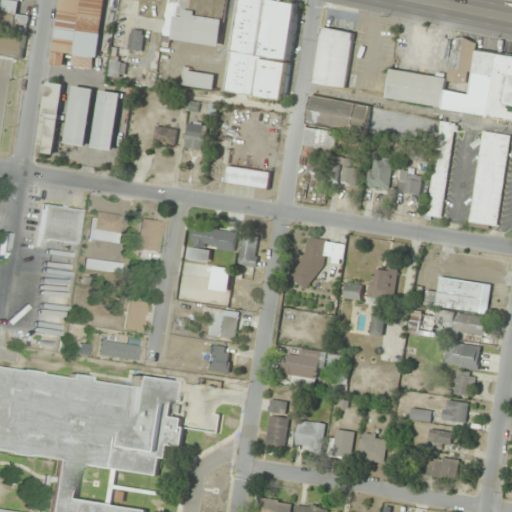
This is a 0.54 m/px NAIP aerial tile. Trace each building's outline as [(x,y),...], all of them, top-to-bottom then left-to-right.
[(0,32),(0,9),(1,0),(0,0),(0,55),(21,58),(24,36),(0,32)] [(104,0),(59,0),(52,65),(63,66),(65,54),(75,55),(73,66),(96,69),(104,0)] [(220,46),(224,19),(197,16),(197,12),(180,10),(181,0),(168,0),(164,39),(220,46)] [(299,3),(279,0),(240,0),(226,91),(285,100),(299,3)] [(354,32),(321,28),(313,84),(346,88),(354,32)] [(145,35),(131,33),(128,52),(142,53),(145,35)] [(511,119),(511,56),(476,52),(477,41),(453,37),(447,76),(390,68),(386,101),(511,119)] [(185,88),(214,91),(216,75),(187,72),(185,88)] [(64,84),(47,82),(37,152),(54,154),(64,84)] [(66,143),(86,146),(94,89),(74,86),(66,143)] [(114,150),(122,93),(101,90),(93,147),(114,150)] [(370,105),(311,95),(306,123),(366,133),(370,105)] [(210,126),(189,121),(183,148),(203,152),(210,126)] [(456,124),(440,122),(427,216),(442,218),(456,124)] [(177,130),(157,126),(153,143),(174,147),(177,130)] [(304,148),(335,152),(337,132),(306,128),(304,148)] [(470,226),(499,229),(509,134),(481,131),(470,226)] [(411,162),(427,162),(427,147),(411,147),(411,162)] [(358,169),(352,169),(353,160),(336,158),(333,183),(357,185),(358,169)] [(389,191),(393,160),(370,158),(367,188),(389,191)] [(271,173),(228,167),(226,184),(269,190),(271,173)] [(424,178),(403,171),(397,189),(419,196),(424,178)] [(39,240),(76,245),(80,210),(43,205),(39,240)] [(89,239),(117,243),(122,216),(93,211),(89,239)] [(138,249),(160,251),(162,221),(141,220),(138,249)] [(235,252),(237,234),(194,228),(191,246),(235,252)] [(259,237),(241,236),(240,267),(258,267),(259,237)] [(346,245),(305,237),(296,284),(315,288),(321,260),(342,264),(346,245)] [(122,263),(85,259),(84,269),(121,273),(122,263)] [(395,268),(370,271),(373,302),(398,300),(395,268)] [(491,285),(440,277),(437,293),(426,291),(424,306),(434,307),(432,314),(411,311),(408,333),(432,336),(434,328),(484,335),(491,285)] [(344,299),(362,301),(364,286),(346,284),(344,299)] [(124,329),(141,332),(147,303),(130,300),(124,329)] [(210,336),(236,339),(239,316),(213,312),(210,336)] [(383,336),(386,316),(373,315),(370,334),(383,336)] [(98,356),(137,362),(139,344),(101,338),(98,356)] [(445,366),(478,370),(481,348),(448,344),(445,366)] [(229,374),(233,349),(212,346),(208,370),(229,374)] [(299,356),(285,356),(285,379),(320,379),(320,351),(299,351),(299,356)] [(170,380),(132,376),(131,383),(0,368),(0,451),(56,457),(49,511),(145,511),(146,509),(77,501),(81,466),(158,475),(160,458),(166,459),(168,446),(181,447),(184,419),(170,418),(174,391),(168,390),(170,380)] [(474,377),(456,375),(454,395),(471,397),(474,377)] [(469,403),(443,402),(443,422),(469,423),(469,403)] [(431,421),(431,410),(411,411),(411,422),(431,421)] [(285,448),(290,419),(270,416),(265,445),(285,448)] [(326,425),(299,421),(294,448),(321,452),(326,425)] [(352,459),(355,433),(335,430),(332,457),(352,459)] [(429,444),(452,445),(453,433),(430,432),(429,444)] [(388,438),(362,435),(359,461),(385,465),(388,438)] [(427,479),(458,479),(458,460),(427,460),(427,479)] [(290,511),(293,504),(262,498),(259,511),(290,511)]
